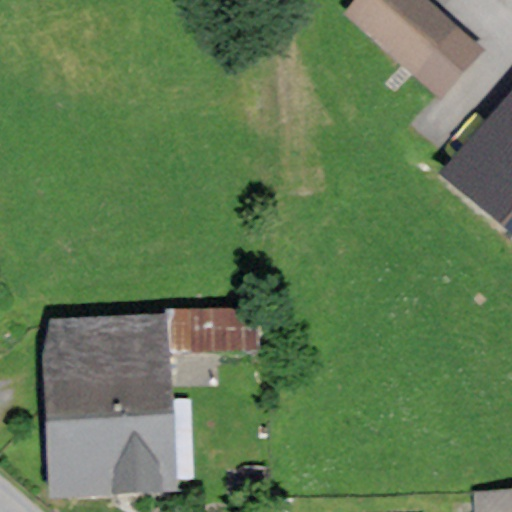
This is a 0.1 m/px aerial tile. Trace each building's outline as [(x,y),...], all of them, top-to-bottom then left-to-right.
[(60,0),(18,0),(24,14),(60,0)] [(457,40),(412,0),(370,0),(355,18),(439,92),(460,68),(444,54),(457,40)] [(511,132),(471,179),(511,215),(511,132)] [(327,307),(324,208),(276,210),(279,309),(327,307)] [(257,369),(255,313),(149,318),(149,323),(61,326),(67,484),(159,478),(160,482),(171,481),(171,476),(186,475),(183,422),(170,423),(168,357),(231,355),(232,370),(257,369)] [(263,466),(299,465),(298,440),(263,441),(263,466)] [(511,511),(511,501),(484,502),(484,511),(511,511)]
